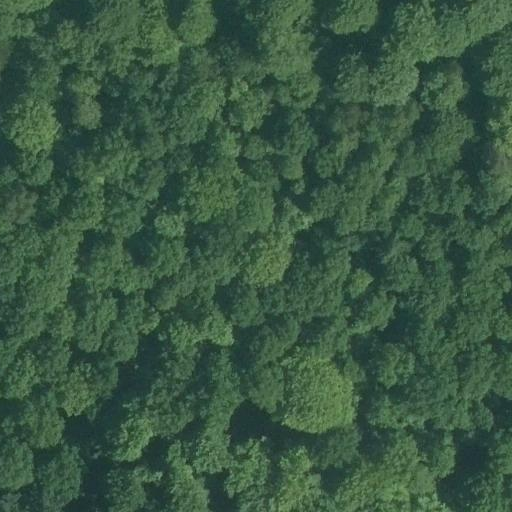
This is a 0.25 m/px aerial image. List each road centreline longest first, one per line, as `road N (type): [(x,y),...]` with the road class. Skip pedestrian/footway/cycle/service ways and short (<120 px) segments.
road 1 (track): [(381,511),(182,326),(44,10)]
road 2 (track): [(12,0),(511,104)]
